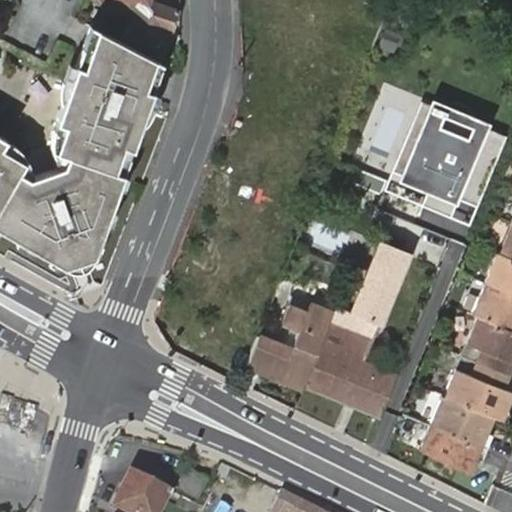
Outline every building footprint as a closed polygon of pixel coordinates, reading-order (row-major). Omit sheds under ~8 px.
[(101,0),(134,12),(126,34),(157,46),(164,28),(172,30),(178,11),(145,0),(101,0)] [(318,81),(340,0),(275,0),(258,64),(318,81)] [(96,28),(89,24),(75,64),(62,103),(56,122),(63,124),(69,108),(76,111),(85,84),(77,82),(88,52),(96,28)] [(0,229),(15,238),(35,250),(50,259),(60,265),(61,264),(72,262),(80,260),(91,257),(94,256),(99,244),(104,229),(111,206),(118,187),(122,173),(113,171),(128,129),(122,127),(129,105),(135,107),(143,84),(152,57),(99,29),(96,28),(88,52),(77,82),(85,84),(76,111),(69,108),(63,124),(65,125),(56,152),(66,155),(63,165),(28,177),(18,172),(24,162),(1,148),(1,147),(0,146),(0,229)] [(165,49),(172,30),(164,28),(157,46),(165,49)] [(160,62),(152,57),(143,84),(135,107),(129,105),(122,127),(128,129),(113,171),(122,173),(137,130),(151,91),(160,62)] [(62,103),(75,64),(67,62),(60,85),(60,92),(62,103)] [(240,85),(210,162),(267,183),(296,107),(240,85)] [(158,93),(151,91),(137,130),(139,129),(146,122),(150,116),(158,93)] [(489,125),(430,101),(396,183),(358,168),(352,182),(381,194),(374,209),(460,244),(504,137),(486,130),(489,125)] [(129,175),(122,173),(118,187),(124,189),(129,175)] [(270,195),(247,253),(273,263),(296,205),(270,195)] [(511,221),(510,221),(498,252),(511,257),(511,221)] [(241,291),(253,245),(183,227),(171,273),(241,291)] [(352,310),(331,308),(318,341),(363,359),(365,353),(379,322),(408,253),(381,241),(352,310)] [(104,246),(99,244),(94,256),(100,258),(104,246)] [(511,257),(498,252),(496,251),(484,282),(511,292),(511,257)] [(93,263),(91,257),(80,260),(81,266),(93,263)] [(57,270),(60,265),(50,259),(47,264),(57,270)] [(74,268),(72,262),(61,264),(63,271),(74,268)] [(250,270),(243,292),(259,297),(266,274),(250,270)] [(511,292),(484,282),(471,312),(475,313),(511,328),(511,292)] [(331,308),(309,299),(304,310),(288,304),(278,326),(296,334),(290,348),(276,381),(297,390),(300,383),(318,341),(331,308)] [(511,328),(475,313),(458,354),(500,371),(511,341),(511,328)] [(257,334),(243,367),(276,381),(290,348),(257,334)] [(318,341),(300,383),(378,415),(396,373),(363,359),(318,341)] [(511,341),(500,371),(511,375),(511,372),(511,341)] [(500,371),(458,354),(442,394),(484,411),(484,409),(496,379),(500,371)] [(484,409),(484,411),(494,415),(502,419),(511,398),(503,394),(506,388),(511,375),(500,371),(496,379),(484,409)] [(503,394),(511,398),(511,394),(511,390),(506,388),(503,394)] [(438,393),(426,423),(471,442),(479,422),(480,419),(484,411),(442,394),(438,393)] [(494,415),(484,411),(480,419),(479,422),(471,442),(487,448),(493,433),(487,431),(494,415)] [(466,454),(471,442),(426,423),(414,451),(459,470),(466,454)] [(487,448),(471,442),(466,454),(459,470),(470,474),(476,459),(481,461),(487,448)] [(187,469),(177,489),(196,499),(206,479),(187,469)] [(157,511),(168,490),(130,471),(112,505),(126,511),(157,511)] [(320,511),(279,491),(269,511),(320,511)] [(176,505),(188,511),(194,511),(198,505),(180,497),(176,505)]
